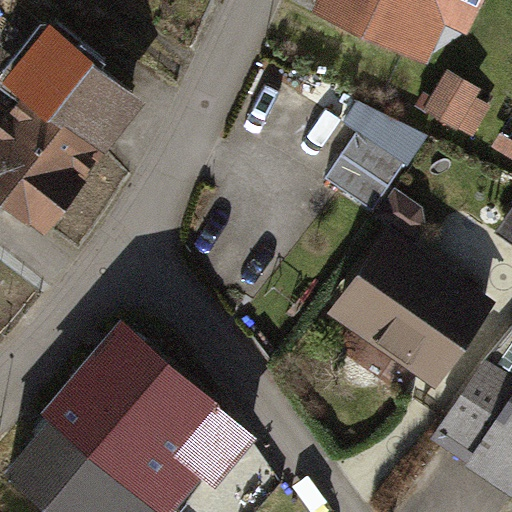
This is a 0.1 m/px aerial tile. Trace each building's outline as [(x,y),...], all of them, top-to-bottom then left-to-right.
[(324,0),(322,8),(425,51),(441,13),(470,25),(480,0),(324,0)] [(142,109),(27,7),(0,36),(0,74),(24,95),(0,121),(0,184),(42,222),(142,109)] [(487,89),(450,71),(426,120),(480,147),(496,113),(479,105),(487,89)] [(332,181),(393,209),(431,129),(370,101),(332,181)] [(511,234),(511,214),(503,229),(511,234)] [(437,378),(496,291),(404,229),(345,315),(437,378)] [(47,418),(154,506),(160,511),(191,473),(205,485),(250,431),(123,326),(47,418)] [(511,483),(511,378),(489,365),(449,430),(483,451),(477,462),(511,483)] [(148,511),(154,506),(47,418),(0,474),(0,477),(42,511),(148,511)] [(264,511),(266,510),(230,481),(203,511),(264,511)]
